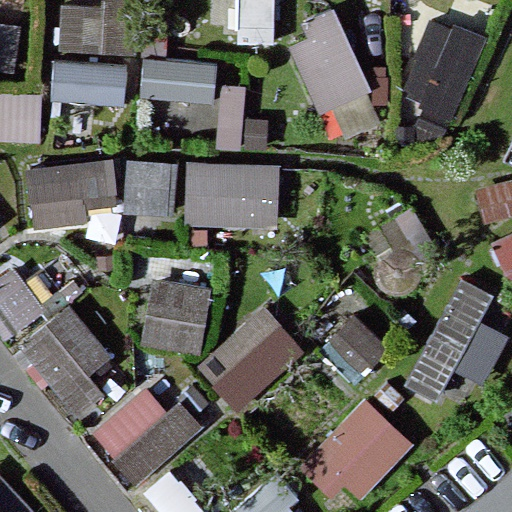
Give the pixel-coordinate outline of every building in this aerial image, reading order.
[(63,1),(61,44),(168,49),(169,12),(136,10),(136,0),(104,0),(104,3),(63,1)] [(272,0),(239,0),(238,38),(272,39),(272,0)] [(333,3),(302,17),(310,35),(289,44),(319,109),(371,86),(333,3)] [(453,118),(486,34),(455,21),(453,25),(431,16),(404,85),(421,92),(416,103),(421,105),(416,122),(394,122),(394,141),(415,142),(432,141),(446,132),(453,118)] [(0,19),(0,66),(14,68),(21,23),(0,19)] [(145,55),(142,90),(214,97),(217,61),(145,55)] [(56,56),(52,92),(122,99),(126,63),(56,56)] [(374,74),(373,99),(386,99),(387,74),(374,74)] [(222,82),(218,143),(240,145),(245,84),(222,82)] [(0,87),(0,135),(40,137),(41,89),(0,87)] [(268,117),(247,116),(246,144),(266,144),(268,117)] [(29,166),(35,222),(85,216),(84,202),(116,198),(111,156),(29,166)] [(129,158),(126,206),(173,209),(176,161),(129,158)] [(190,160),(189,219),(278,222),(280,163),(190,160)] [(477,191),(486,222),(511,215),(511,187),(511,182),(477,191)] [(414,204),(366,231),(377,253),(375,257),(373,267),(374,277),(384,289),(400,293),(413,290),(422,280),(423,269),(422,262),(442,250),(414,204)] [(192,228),(192,241),(208,241),(208,228),(192,228)] [(511,234),(490,244),(511,294),(511,234)] [(115,252),(97,253),(98,268),(115,268),(115,252)] [(16,266),(0,277),(0,326),(4,333),(44,305),(16,266)] [(462,273),(407,380),(435,394),(452,361),(483,377),(506,332),(479,318),(494,290),(462,273)] [(154,276),(144,338),(200,347),(210,285),(154,276)] [(74,278),(62,288),(70,298),(82,289),(74,278)] [(70,304),(23,342),(76,409),(102,389),(87,370),(109,353),(70,304)] [(266,305),(201,362),(238,405),(304,348),(266,305)] [(402,307),(394,317),(408,328),(416,318),(402,307)] [(355,313),(322,346),(354,377),(387,344),(355,313)] [(388,381),(376,393),(392,408),(403,395),(388,381)] [(192,383),(182,392),(197,408),(207,399),(192,383)] [(145,385),(95,428),(113,449),(163,405),(145,385)] [(365,398),(303,462),(333,490),(345,476),(361,491),(411,439),(365,398)] [(180,399),(116,456),(136,479),(200,422),(180,399)] [(208,511),(170,468),(147,488),(167,511),(208,511)] [(278,471),(230,511),(296,511),(288,503),(298,494),(278,471)]
